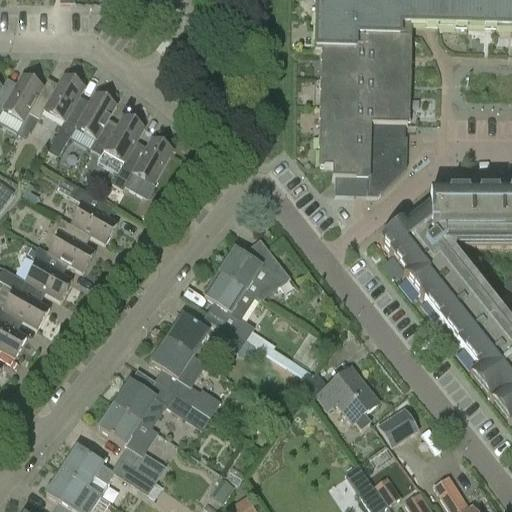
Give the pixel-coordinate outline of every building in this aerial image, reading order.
[(332,171),(331,177),(331,183),(334,183),(334,201),(353,201),(354,183),(366,184),(365,202),(377,202),(406,173),(407,143),(403,142),(403,130),(407,130),(410,31),(511,33),(511,0),(315,0),(314,54),(322,55),(319,171),(332,171)] [(0,92),(0,118),(2,115),(22,127),(28,118),(27,117),(42,93),(43,91),(22,79),(11,98),(1,93),(0,92)] [(28,118),(38,124),(43,115),(63,127),(73,111),(84,92),(63,80),(52,99),(42,93),(27,117),(28,118)] [(57,162),(69,141),(70,141),(75,133),(95,144),(97,141),(98,141),(116,109),(95,97),(84,117),(73,111),(63,127),(64,127),(46,157),(57,162)] [(100,160),(96,166),(117,178),(125,164),(144,132),(123,120),(108,147),(98,141),(97,141),(95,144),(90,154),(100,160)] [(152,190),(172,155),(173,155),(152,142),(135,170),(125,164),(117,178),(108,194),(116,198),(119,193),(122,195),(132,178),(152,190)] [(64,184),(57,195),(81,209),(70,229),(72,231),(105,249),(117,228),(97,217),(104,207),(64,184)] [(34,208),(38,201),(25,194),(20,201),(34,208)] [(511,197),(430,197),(430,208),(406,226),(405,224),(380,243),(405,275),(402,279),(423,304),(424,302),(478,371),(468,380),(509,429),(511,427),(511,197)] [(66,241),(72,231),(70,229),(60,224),(54,234),(59,237),(47,257),(50,259),(50,260),(82,278),(94,257),(66,241)] [(245,294),(255,301),(261,305),(288,284),(259,245),(248,254),(249,254),(244,261),(234,254),(219,277),(245,294)] [(26,249),(23,255),(33,261),(34,258),(36,255),(26,249)] [(36,265),(24,286),(27,288),(59,306),(71,286),(44,270),(50,260),(50,259),(47,257),(38,252),(31,263),(36,265)] [(0,286),(4,288),(0,294),(0,313),(4,316),(37,335),(49,314),(21,298),(27,288),(24,286),(3,273),(0,277),(0,286)] [(240,325),(255,301),(245,294),(219,277),(204,301),(214,307),(206,319),(245,345),(253,333),(240,325)] [(0,355),(14,363),(26,342),(0,327),(0,323),(4,316),(0,313),(0,355)] [(206,340),(236,359),(245,345),(206,319),(198,331),(182,321),(167,344),(192,361),(206,340)] [(308,336),(292,360),(310,372),(326,347),(308,336)] [(167,344),(151,367),(161,374),(153,385),(193,411),(208,422),(218,407),(202,397),(200,399),(190,393),(205,370),(192,361),(167,344)] [(350,373),(327,391),(315,377),(300,400),(308,409),(318,401),(328,414),(336,408),(352,429),(378,408),(350,373)] [(150,434),(165,413),(184,425),(193,411),(153,385),(145,397),(129,387),(113,411),(139,428),(150,434)] [(165,472),(144,458),(157,439),(150,434),(139,428),(113,411),(98,434),(126,452),(119,463),(155,487),(165,472)] [(379,431),(392,451),(417,435),(404,415),(379,431)] [(105,489),(106,489),(113,479),(146,501),(146,500),(153,504),(161,492),(155,488),(155,487),(119,463),(111,475),(76,452),(60,476),(98,501),(105,489)] [(226,482),(237,489),(243,480),(232,472),(226,482)] [(364,511),(387,511),(374,492),(371,494),(357,475),(338,488),(352,509),(359,504),(364,511)] [(94,511),(100,503),(97,501),(98,501),(60,476),(46,499),(65,511),(94,511)] [(371,485),(375,491),(374,492),(387,511),(400,504),(382,478),(371,485)] [(466,511),(447,482),(431,492),(444,511),(466,511)] [(223,508),(224,506),(234,491),(228,487),(218,502),(217,504),(223,508)] [(427,511),(419,498),(403,508),(404,511),(427,511)] [(230,511),(253,511),(246,499),(229,510),(230,511)]
